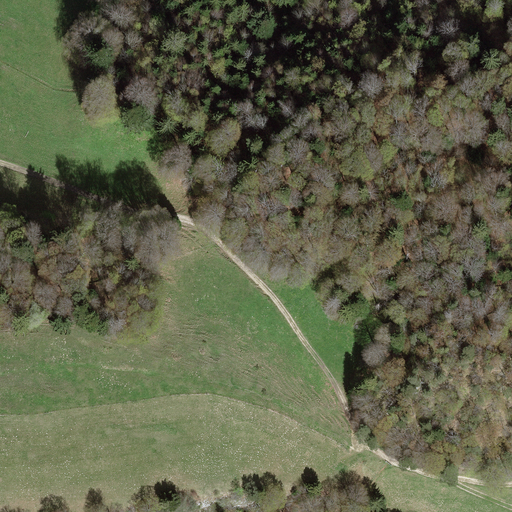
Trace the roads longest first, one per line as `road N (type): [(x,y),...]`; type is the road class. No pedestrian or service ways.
road 1 (track): [(511,484),(416,469),(362,440),(279,306),(207,229),(131,211),(0,161)]
road 2 (track): [(367,443),(356,448),(257,394),(216,382),(98,367),(0,372)]
